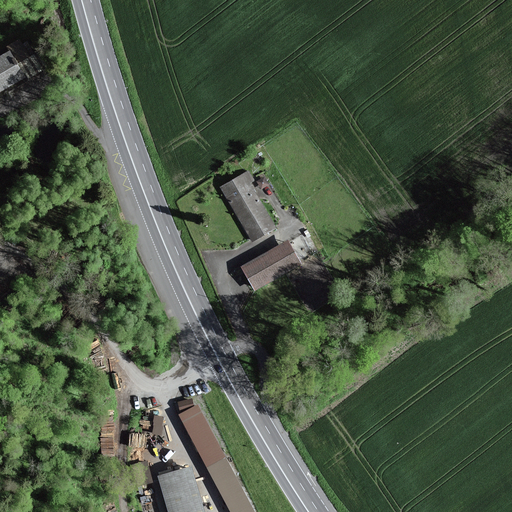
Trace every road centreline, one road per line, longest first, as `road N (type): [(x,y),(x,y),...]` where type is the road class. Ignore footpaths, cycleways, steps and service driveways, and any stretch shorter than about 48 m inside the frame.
road 1 (primary): [(82,0),(138,177),(218,358)]
road 2 (unclassified): [(218,358),(167,376),(142,374),(65,285),(0,244)]
road 3 (primary): [(218,358),(309,511)]
road 4 (track): [(215,511),(193,454),(171,430),(166,396),(181,373)]
